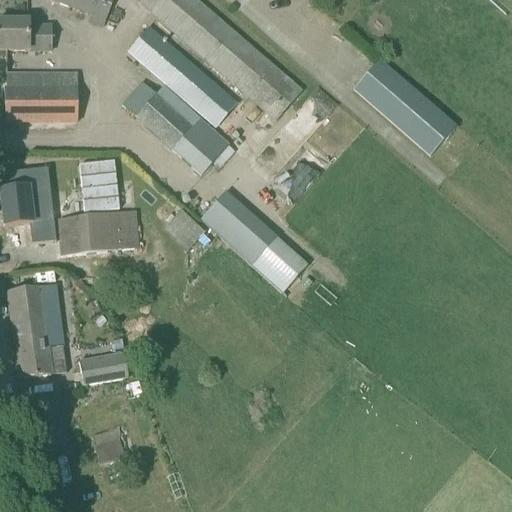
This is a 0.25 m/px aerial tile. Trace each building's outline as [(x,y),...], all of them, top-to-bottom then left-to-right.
[(43,0),(91,18),(89,24),(102,30),(113,0),(43,0)] [(302,93),(285,78),(193,0),(141,0),(138,5),(259,108),(275,124),(302,93)] [(0,53),(52,54),(52,29),(26,30),(26,24),(0,24),(0,53)] [(151,28),(128,55),(215,131),(239,104),(151,28)] [(455,129),(379,63),(354,92),(429,159),(455,129)] [(4,126),(75,122),(74,76),(6,77),(6,91),(4,91),(4,126)] [(122,107),(137,120),(136,121),(201,179),(229,147),(165,90),(157,98),(141,85),(122,107)] [(289,178),(302,192),(321,175),(308,160),(289,178)] [(113,164),(79,168),(84,216),(118,212),(113,164)] [(47,224),(45,210),(55,209),(52,189),(0,193),(0,196),(4,229),(47,224)] [(282,296),(308,267),(226,192),(200,221),(282,296)] [(181,212),(165,230),(189,252),(205,235),(181,212)] [(60,260),(139,251),(135,215),(56,224),(60,260)] [(65,375),(62,350),(48,352),(44,325),(58,323),(54,288),(6,295),(18,382),(65,375)] [(123,350),(122,342),(111,344),(113,352),(123,350)] [(123,355),(79,364),(84,389),(128,381),(123,355)] [(67,446),(55,397),(30,403),(41,452),(67,446)] [(119,444),(95,451),(100,468),(124,461),(119,444)]
